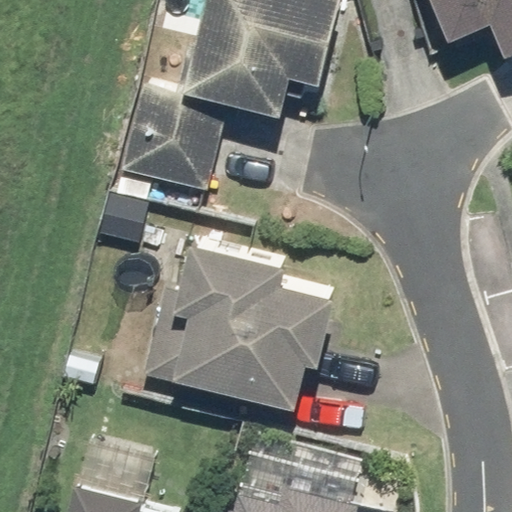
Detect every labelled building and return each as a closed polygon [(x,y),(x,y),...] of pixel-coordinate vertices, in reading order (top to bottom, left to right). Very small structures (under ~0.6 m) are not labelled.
[(158,73),(139,158),(225,178),(243,103),(255,106),(260,83),(312,95),(322,56),(353,64),(367,0),(231,0),(224,32),(211,29),(199,82),(158,73)] [(511,0),(474,0),(482,18),(511,5),(511,0)] [(185,276),(163,363),(227,379),(230,365),(326,389),(338,342),(349,345),(366,277),(313,264),(318,248),(222,224),(208,282),(185,276)] [(208,511),(211,500),(174,491),(176,481),(107,464),(95,511),(208,511)] [(244,497),(239,511),(372,511),(376,496),(301,477),(297,493),(256,482),(252,499),(244,497)]
